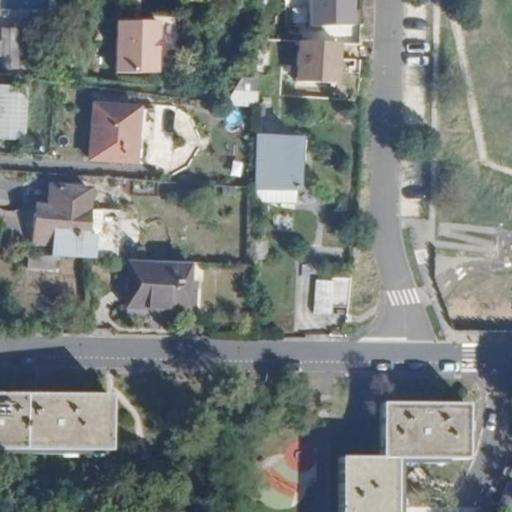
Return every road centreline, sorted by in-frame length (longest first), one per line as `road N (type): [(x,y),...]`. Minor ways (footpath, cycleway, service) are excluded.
road 1 (residential): [(0,346),(404,354)]
road 2 (residential): [(404,354),(403,299),(383,237),(383,0)]
